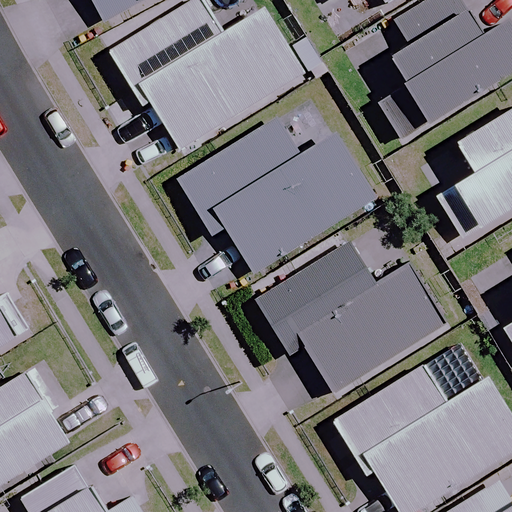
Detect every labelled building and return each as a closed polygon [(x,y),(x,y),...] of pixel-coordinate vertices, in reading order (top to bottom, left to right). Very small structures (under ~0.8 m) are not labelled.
[(91,0),(102,22),(148,0),(91,0)] [(223,38),(200,0),(182,0),(106,45),(143,108),(151,103),(179,151),(305,77),(267,12),(223,38)] [(484,38),(467,12),(392,60),(410,88),(434,126),(511,76),(511,26),(509,22),(484,38)] [(374,201),(312,99),(178,180),(212,238),(225,230),(252,274),(374,201)] [(511,112),(457,146),(475,175),(436,198),(462,241),(511,211),(511,112)] [(374,289),(349,247),(259,303),(293,357),(305,350),(332,395),(448,324),(412,266),(374,289)] [(511,325),(502,332),(511,347),(511,325)] [(0,349),(10,343),(0,326),(0,349)] [(0,486),(86,434),(43,363),(0,388),(0,486)] [(447,405),(424,367),(334,423),(368,477),(374,473),(398,511),(418,511),(511,453),(511,416),(489,379),(447,405)] [(511,511),(511,501),(500,482),(450,511),(511,511)] [(133,511),(122,494),(101,507),(92,492),(58,511),(133,511)]
